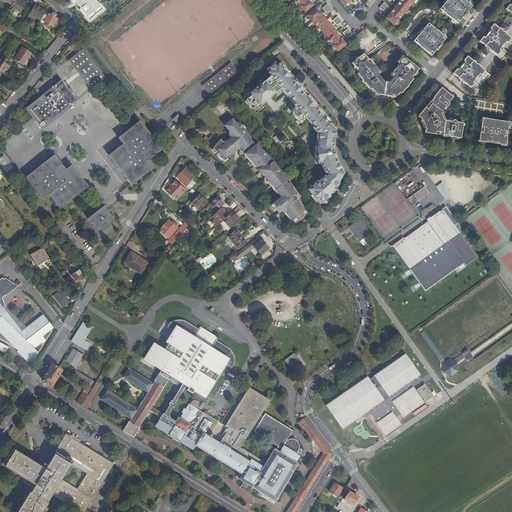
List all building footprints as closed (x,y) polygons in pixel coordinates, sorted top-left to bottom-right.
[(13,12),(15,9),(21,13),(26,4),(19,0),(14,0),(11,5),(8,10),(13,12)] [(68,0),(87,23),(102,11),(94,0),(68,0)] [(313,4),(309,0),(307,0),(300,6),(304,11),(313,4)] [(466,13),(467,14),(469,12),(467,12),(472,6),(464,0),(447,0),(445,3),(440,9),(457,23),(462,18),(463,19),(464,18),(463,17),(466,13)] [(400,1),(395,6),(403,13),(408,8),(400,1)] [(359,3),(353,8),(358,13),(364,8),(359,3)] [(40,20),(46,11),(41,8),(41,9),(35,5),(28,16),(34,21),(36,18),(40,20)] [(395,6),(391,12),(399,19),(403,13),(395,6)] [(321,14),(316,8),(308,15),(312,21),(321,14)] [(52,14),(46,11),(40,20),(39,22),(43,24),(44,22),(53,27),(57,19),(56,18),(56,17),(55,17),(56,15),(52,13),(52,14)] [(391,12),(386,18),(394,25),(399,19),(391,12)] [(325,19),(321,14),(312,21),(317,26),(318,25),(325,19)] [(318,25),(324,32),(332,25),(326,18),(325,19),(318,25)] [(436,50),(437,51),(438,50),(437,48),(440,45),(441,46),(442,45),(441,43),(446,38),(428,23),(423,29),(421,32),(418,35),(414,41),(431,55),(436,50)] [(484,38),(483,37),(479,41),(497,55),(511,38),(493,24),(490,28),(491,29),(489,32),(489,33),(487,35),(486,35),(484,38)] [(324,32),(329,39),(337,33),(337,32),(332,25),(324,32)] [(341,38),(337,33),(329,39),(328,40),(332,46),(341,38)] [(346,44),(341,38),(332,46),(337,51),(346,44)] [(22,47),(14,59),(23,65),(31,53),(22,47)] [(91,89),(106,78),(83,49),(68,60),(91,89)] [(417,71),(419,69),(402,56),(398,61),(399,62),(392,71),(391,71),(390,71),(389,72),(389,73),(389,74),(389,75),(392,77),(388,82),(382,81),(377,76),(380,73),(380,72),(380,71),(379,71),(378,71),(368,60),(363,54),(351,64),(359,73),(357,74),(362,80),(363,80),(365,83),(370,90),(371,89),(375,93),(380,92),(381,94),(382,93),(383,93),(385,93),(387,93),(388,94),(389,94),(391,95),(392,96),(392,94),(397,95),(400,92),(401,93),(406,87),(405,87),(408,84),(413,78),(412,77),(414,74),(413,74),(416,71),(417,71)] [(8,64),(10,65),(12,63),(2,56),(0,59),(0,75),(5,67),(8,64)] [(458,70),(457,69),(453,73),(471,87),(485,70),(467,56),(464,60),(465,61),(463,64),(463,65),(461,67),(460,67),(458,70)] [(209,94),(237,71),(230,62),(202,86),(209,94)] [(280,63),(277,65),(275,62),(266,69),(269,72),(268,73),(271,76),(268,78),(269,79),(266,82),(265,81),(262,84),(261,85),(259,87),(259,86),(258,86),(257,86),(247,95),(249,97),(245,100),(246,100),(246,102),(251,108),(252,108),(253,109),(256,106),(258,108),(269,98),(269,99),(272,95),(271,94),(277,89),(278,90),(281,88),(284,91),(294,102),(293,103),(295,104),(294,105),(296,108),(291,112),(292,113),(293,114),(294,116),(295,117),(297,119),(298,120),(299,121),(302,119),(303,120),(306,118),(309,121),(309,120),(314,126),(313,127),(318,132),(317,133),(316,139),(318,139),(317,147),(314,147),(316,153),(318,158),(317,158),(318,164),(320,163),(324,170),(326,169),(328,173),(318,182),(317,181),(314,184),(309,189),(309,191),(312,195),(310,196),(315,200),(316,199),(319,203),(321,203),(326,198),(327,199),(330,196),(329,195),(332,192),(334,193),(339,183),(339,182),(344,173),(341,169),(341,170),(337,163),(336,160),(335,157),(334,155),(334,154),(334,152),(333,151),(332,151),(332,150),(331,151),(330,148),(331,144),(333,145),(333,141),(333,134),(334,134),(335,129),(330,123),(329,124),(328,122),(328,120),(325,117),(324,118),(317,109),(318,108),(315,104),(314,104),(310,99),(290,74),(289,74),(285,69),(280,63)] [(77,100),(61,80),(25,108),(34,120),(41,129),(70,106),(77,100)] [(428,108),(426,107),(419,115),(420,116),(422,117),(423,118),(423,120),(425,120),(427,126),(426,126),(427,128),(428,129),(428,131),(428,133),(437,134),(437,132),(443,132),(443,135),(461,138),(463,123),(446,120),(442,111),(453,97),(442,87),(430,102),(432,103),(428,108)] [(176,123),(181,118),(178,114),(173,119),(176,123)] [(509,122),(483,118),(481,127),(484,127),(483,132),(480,132),(479,141),(506,145),(509,122)] [(227,127),(227,129),(229,131),(229,133),(232,137),(227,141),(226,140),(223,142),(221,139),(213,148),(216,151),(215,152),(217,154),(219,153),(221,156),(220,156),(225,160),(235,152),(235,150),(239,147),(242,151),(241,152),(244,155),(245,154),(246,153),(248,155),(247,156),(250,160),(249,161),(252,164),(252,163),(257,169),(259,169),(263,173),(263,175),(268,181),(267,182),(269,185),(270,184),(273,188),(274,187),(276,189),(275,190),(274,191),(277,194),(277,193),(281,198),(277,202),(276,201),(271,205),(275,209),(276,208),(277,209),(277,211),(279,212),(283,209),(285,212),(284,213),(289,218),(290,218),(295,223),(298,221),(298,219),(303,216),(305,215),(307,213),(302,207),(303,206),(298,201),(299,200),(300,200),(300,199),(300,198),(300,197),(300,196),(291,186),(290,187),(285,181),(287,180),(279,171),(279,170),(279,169),(275,164),(274,165),(269,159),(270,159),(266,154),(264,153),(257,144),(255,145),(250,140),(252,138),(246,131),(245,131),(245,130),(244,130),(242,128),(244,127),(240,123),(239,124),(237,122),(236,122),(233,119),(232,119),(229,121),(230,122),(227,125),(228,126),(227,127)] [(153,166),(148,161),(163,149),(140,120),(118,138),(123,144),(108,155),(131,184),(153,166)] [(66,169),(54,154),(47,160),(25,177),(43,199),(49,195),(60,209),(89,186),(72,165),(66,169)] [(3,155),(0,157),(0,165),(6,172),(13,166),(3,155)] [(187,171),(188,171),(185,167),(176,177),(186,186),(195,177),(191,173),(190,174),(187,171)] [(198,180),(195,177),(186,186),(189,189),(198,180)] [(175,180),(171,184),(173,186),(167,192),(176,200),(186,189),(175,180)] [(436,186),(444,199),(451,195),(442,181),(436,186)] [(404,195),(406,198),(423,187),(420,184),(404,195)] [(429,193),(424,187),(414,194),(419,201),(429,193)] [(199,210),(208,202),(199,194),(191,203),(199,210)] [(217,196),(210,204),(213,207),(216,204),(219,208),(224,203),(217,196)] [(97,230),(113,217),(104,206),(88,219),(97,230)] [(219,224),(225,218),(221,215),(225,211),(221,207),(209,219),(216,227),(219,224)] [(477,258),(469,247),(473,244),(446,207),(431,217),(432,219),(429,222),(428,221),(404,238),(407,241),(404,243),(399,243),(399,247),(403,248),(402,251),(403,252),(400,254),(406,261),(411,262),(410,269),(425,291),(464,263),(466,266),(477,258)] [(233,211),(225,218),(219,224),(227,232),(241,219),(233,211)] [(402,251),(403,248),(399,247),(399,243),(404,243),(407,241),(404,238),(428,221),(429,222),(432,219),(431,217),(393,245),(404,261),(410,269),(411,262),(406,261),(400,254),(403,252),(402,251)] [(159,231),(168,238),(177,228),(169,220),(159,231)] [(372,236),(360,220),(350,227),(352,231),(353,230),(356,233),(355,234),(363,245),(369,241),(368,239),(372,236)] [(171,245),(183,233),(180,230),(178,229),(167,241),(171,245)] [(236,229),(228,236),(238,249),(247,242),(241,235),(236,229)] [(253,246),(262,255),(269,247),(258,237),(250,243),(253,246)] [(250,243),(236,254),(238,258),(244,253),(244,252),(249,249),(253,246),(250,243)] [(49,258),(43,247),(30,255),(36,265),(49,258)] [(142,274),(149,263),(131,252),(124,263),(142,274)] [(397,255),(388,253),(388,258),(387,260),(395,261),(396,259),(397,255)] [(71,275),(77,282),(85,276),(79,269),(71,275)] [(25,355),(26,354),(33,358),(37,351),(38,353),(43,345),(42,343),(46,340),(52,330),(51,329),(51,328),(42,317),(41,318),(40,317),(27,327),(19,333),(13,327),(17,324),(4,308),(5,307),(2,298),(5,295),(5,296),(8,294),(12,290),(18,286),(12,282),(9,285),(4,279),(3,277),(0,279),(0,338),(18,349),(18,350),(25,355)] [(62,294),(63,293),(60,290),(52,296),(62,308),(70,302),(67,298),(66,299),(62,294)] [(17,324),(13,327),(19,333),(27,327),(6,307),(5,307),(4,308),(17,324)] [(43,314),(40,317),(41,318),(42,317),(51,328),(51,329),(53,328),(43,314)] [(239,479),(244,482),(242,485),(246,488),(248,484),(252,487),(275,501),(297,464),(295,463),(299,456),(294,453),(295,450),(297,451),(299,448),(299,446),(299,444),(298,443),(298,442),(296,440),(294,439),(293,439),(290,439),(289,439),(286,440),(292,431),(265,414),(263,417),(260,416),(270,400),(249,387),(225,426),(229,428),(220,443),(209,436),(211,437),(213,433),(211,432),(218,421),(209,416),(204,413),(203,412),(203,413),(198,410),(198,409),(197,408),(198,408),(198,406),(199,405),(198,404),(198,403),(197,401),(196,401),(195,400),(194,400),(193,401),(192,401),(190,402),(190,404),(188,403),(179,418),(178,417),(175,422),(169,418),(169,417),(169,413),(173,407),(174,407),(176,403),(175,403),(186,385),(189,387),(187,390),(192,393),(196,388),(205,394),(206,393),(207,392),(208,391),(208,390),(207,389),(219,370),(220,370),(221,370),(222,369),(222,368),(222,367),(222,366),(221,366),(223,362),(232,368),(235,363),(235,361),(235,359),(234,357),(234,355),(233,353),(231,351),(230,350),(228,348),(216,340),(214,343),(210,340),(210,337),(204,333),(204,334),(201,335),(197,332),(199,329),(187,322),(185,321),(183,320),(181,320),(179,320),(176,320),(173,321),(170,323),(167,327),(176,332),(173,336),(172,335),(171,336),(170,337),(170,338),(170,339),(171,340),(164,350),(156,345),(146,360),(161,369),(159,374),(158,374),(162,377),(163,376),(168,379),(177,384),(179,381),(183,383),(172,401),(171,400),(169,404),(170,405),(164,414),(151,407),(164,387),(163,387),(158,384),(159,382),(155,380),(154,380),(155,381),(153,384),(129,369),(124,377),(148,392),(138,408),(107,389),(101,400),(122,413),(122,414),(131,419),(129,422),(128,421),(123,431),(133,437),(139,428),(138,428),(149,410),(160,417),(159,420),(159,419),(155,426),(168,434),(167,435),(179,442),(179,441),(192,449),(195,445),(197,441),(244,470),(242,474),(239,479)] [(92,328),(83,322),(71,341),(87,350),(91,344),(84,340),(92,328)] [(200,327),(199,329),(197,332),(201,335),(204,334),(204,333),(210,337),(210,340),(214,343),(216,340),(218,337),(208,332),(200,327)] [(385,361),(399,352),(395,347),(382,356),(385,361)] [(73,349),(66,361),(75,367),(82,355),(73,349)] [(31,365),(38,353),(37,351),(33,358),(26,354),(25,355),(18,350),(17,352),(31,365)] [(467,350),(462,354),(469,363),(474,358),(467,350)] [(293,371),(302,364),(295,353),(285,360),(293,371)] [(424,403),(413,387),(408,390),(405,386),(420,375),(405,354),(374,376),(369,379),(367,376),(326,405),(342,429),(363,415),(366,418),(371,414),(377,423),(376,423),(385,436),(401,425),(396,417),(401,414),(403,417),(424,403)] [(444,373),(450,377),(458,371),(457,362),(449,359),(443,364),(444,373)] [(45,381),(44,381),(44,382),(52,387),(62,370),(52,364),(43,378),(43,379),(44,379),(45,381)] [(92,389),(96,383),(96,382),(75,370),(71,376),(86,385),(92,389)] [(159,382),(158,384),(163,387),(168,379),(163,376),(162,377),(158,374),(155,380),(159,382)] [(88,401),(100,383),(97,381),(96,382),(96,383),(92,389),(87,396),(82,405),(85,407),(88,401)] [(433,396),(425,384),(417,390),(425,402),(433,396)] [(82,392),(82,393),(87,396),(92,389),(86,385),(82,392)] [(87,396),(82,393),(77,402),(82,405),(87,396)] [(415,415),(426,406),(425,404),(413,413),(415,415)] [(297,496),(286,511),(295,511),(303,501),(307,493),(332,453),(315,430),(305,417),(299,422),(302,427),(303,426),(324,453),(301,489),(300,488),(295,495),(297,496)] [(33,480),(31,483),(35,485),(31,492),(30,491),(17,511),(43,511),(49,503),(48,503),(52,495),(79,511),(84,511),(90,503),(101,485),(103,487),(106,483),(103,481),(114,464),(66,434),(54,453),(55,454),(45,468),(42,466),(40,468),(37,466),(38,464),(15,449),(5,466),(28,481),(29,478),(33,480)] [(195,445),(242,474),(244,470),(197,441),(195,445)] [(124,453),(120,451),(115,459),(119,461),(124,453)] [(354,490),(358,487),(351,479),(345,489),(348,491),(353,490),(354,490)] [(337,496),(343,488),(335,483),(329,491),(337,496)] [(92,504),(103,487),(101,485),(90,503),(92,504)] [(353,505),(358,497),(349,491),(344,499),(353,505)]
